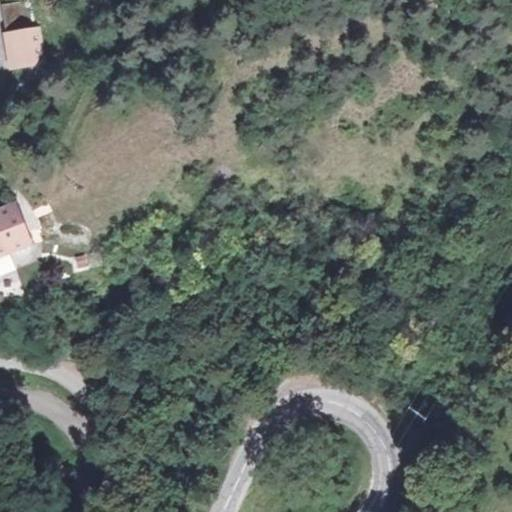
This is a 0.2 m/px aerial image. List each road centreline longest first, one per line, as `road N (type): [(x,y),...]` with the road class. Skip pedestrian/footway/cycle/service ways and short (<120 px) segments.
road 1 (tertiary): [(380,511),(391,472),(385,446),(373,425),(327,403),(295,403),(268,418),(221,511)]
road 2 (unclassified): [(0,356),(53,371),(90,396),(90,447)]
